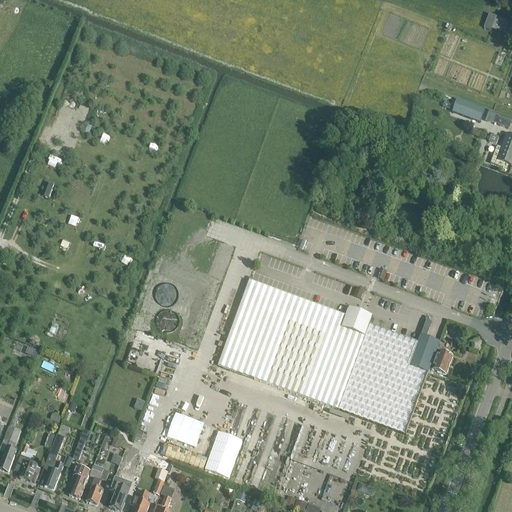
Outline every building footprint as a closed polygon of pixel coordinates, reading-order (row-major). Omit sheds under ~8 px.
[(511,23),(496,17),(492,29),(511,36),(511,23)] [(457,101),(452,113),(480,124),(485,111),(457,101)] [(511,123),(495,116),(495,114),(489,112),(485,121),(492,123),(492,122),(509,129),(511,123)] [(502,132),(492,130),(490,136),(501,138),(502,132)] [(497,147),(490,164),(504,169),(506,163),(511,165),(511,136),(506,134),(501,148),(497,147)] [(54,154),(46,158),(50,166),(58,162),(54,154)] [(21,216),(26,218),(29,209),(24,208),(21,216)] [(67,230),(64,237),(71,240),(74,233),(67,230)] [(109,240),(110,249),(119,249),(119,240),(109,240)] [(52,273),(53,282),(64,281),(62,271),(52,273)] [(81,296),(90,292),(86,284),(77,289),(81,296)] [(446,375),(452,358),(436,352),(440,343),(428,338),(422,336),(419,346),(367,327),(370,319),(349,311),(346,319),(249,284),(219,367),(405,435),(430,370),(446,375)] [(179,323),(179,322),(179,320),(178,318),(177,316),(176,314),(173,312),(170,311),(168,311),(166,311),(163,312),(160,315),(158,318),(157,320),(157,322),(157,324),(158,327),(160,330),(163,332),(166,333),(168,334),(171,333),(172,333),(176,331),(178,327),(179,325),(179,323)] [(460,327),(458,334),(465,337),(468,330),(460,327)] [(170,336),(167,345),(179,349),(182,341),(170,336)] [(29,348),(26,355),(34,358),(36,351),(29,348)] [(70,403),(67,411),(74,414),(77,406),(70,403)] [(140,430),(144,404),(139,403),(138,409),(134,409),(130,428),(140,430)] [(54,415),(51,420),(59,423),(61,418),(54,415)] [(5,455),(0,468),(0,470),(9,475),(18,453),(14,451),(16,445),(21,433),(9,429),(4,441),(10,443),(5,455)] [(52,443),(57,431),(51,429),(47,441),(52,443)] [(79,440),(84,442),(87,443),(91,434),(83,431),(79,440)] [(107,446),(112,435),(106,432),(101,443),(107,446)] [(56,435),(43,469),(45,470),(46,471),(48,472),(50,472),(44,488),(53,491),(62,467),(57,465),(58,463),(55,462),(65,438),(56,435)] [(114,438),(111,447),(120,450),(123,441),(114,438)] [(79,440),(72,460),(77,462),(84,442),(79,440)] [(20,475),(19,478),(35,484),(41,470),(37,468),(38,464),(21,457),(14,472),(20,475)] [(123,457),(121,462),(124,463),(133,467),(131,474),(141,478),(144,471),(145,469),(144,468),(139,466),(140,464),(123,457)] [(157,467),(168,471),(171,464),(160,459),(157,467)] [(89,473),(76,468),(72,480),(76,481),(69,498),(78,501),(89,473)] [(102,471),(94,468),(91,477),(95,479),(86,502),(98,507),(103,492),(97,490),(101,477),(100,476),(102,471)] [(168,475),(158,471),(155,481),(158,482),(153,494),(160,496),(168,475)] [(359,483),(355,492),(364,495),(367,486),(359,483)] [(121,511),(129,490),(113,484),(110,491),(116,494),(110,508),(115,510),(115,511),(121,511)] [(154,511),(167,511),(175,490),(164,486),(161,496),(166,498),(162,508),(157,506),(154,511)] [(289,491),(287,498),(306,505),(308,498),(289,491)] [(147,511),(150,505),(147,504),(150,494),(143,492),(140,501),(134,500),(132,507),(136,508),(135,511),(147,511)] [(238,492),(235,500),(244,504),(247,496),(238,492)] [(309,501),(309,509),(320,510),(320,502),(309,501)]
